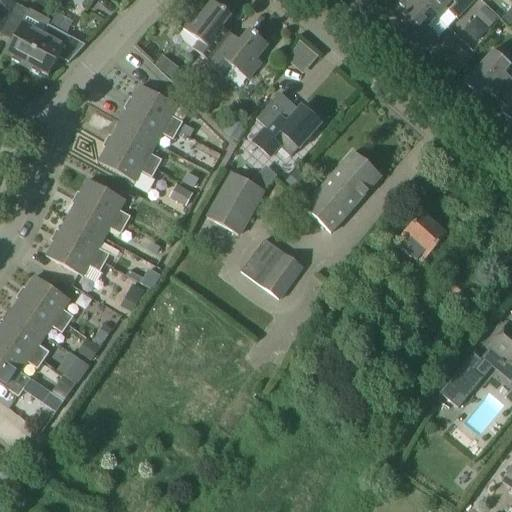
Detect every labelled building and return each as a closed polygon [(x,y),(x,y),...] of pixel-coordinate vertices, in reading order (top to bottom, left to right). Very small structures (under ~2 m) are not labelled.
[(0,0),(0,29),(3,30),(16,5),(6,0),(0,0)] [(447,29),(416,0),(400,0),(392,9),(411,27),(401,37),(421,57),(447,29)] [(416,0),(447,29),(473,2),(471,0),(416,0)] [(207,66),(228,40),(219,33),(231,17),(212,2),(201,17),(196,13),(182,30),(199,43),(193,50),(208,62),(206,66),(207,66)] [(25,69),(43,35),(48,27),(50,22),(29,11),(28,12),(16,5),(3,30),(15,37),(5,55),(13,59),(11,62),(25,69)] [(465,31),(478,41),(497,17),(484,7),(465,31)] [(510,28),(511,24),(511,18),(507,13),(501,19),(510,28)] [(43,35),(25,69),(36,75),(38,72),(48,78),(58,59),(68,64),(85,46),(77,42),(72,38),(71,39),(48,27),(43,35)] [(237,47),(228,40),(207,66),(223,79),(231,68),(248,81),(261,64),(257,61),(268,46),(249,32),(237,47)] [(498,101),(511,84),(511,80),(505,74),(511,67),(492,51),(464,85),(482,101),(489,93),(498,101)] [(162,57),(154,67),(171,79),(178,70),(162,57)] [(179,81),(175,86),(183,92),(189,84),(184,80),(179,81)] [(178,133),(183,124),(172,118),(177,107),(180,101),(161,82),(154,95),(140,87),(130,106),(178,133)] [(511,125),(511,84),(498,101),(507,109),(501,116),(511,125)] [(320,125),(301,108),(297,113),(290,107),(292,106),(280,95),(256,121),(265,130),(253,144),(270,159),(279,148),(290,158),(320,125)] [(178,133),(130,106),(119,125),(156,146),(162,136),(173,142),(178,133)] [(224,132),(234,139),(240,131),(230,124),(224,132)] [(156,146),(119,125),(109,144),(156,171),(162,161),(151,155),(156,146)] [(180,134),(190,139),(193,132),(184,126),(180,134)] [(156,171),(109,144),(98,164),(135,184),(141,173),(152,179),(156,171)] [(194,148),(189,160),(210,169),(215,157),(194,148)] [(352,154),(302,210),(330,235),(380,179),(352,154)] [(263,191),(276,177),(265,167),(252,182),(259,188),(263,191)] [(297,171),(285,184),(297,195),(309,181),(297,171)] [(182,183),(193,190),(198,180),(186,174),(182,183)] [(230,180),(207,226),(240,242),(262,196),(230,180)] [(77,201),(125,228),(130,218),(119,212),(124,203),(88,181),(77,201)] [(177,188),(172,199),(186,207),(192,196),(177,188)] [(120,236),(125,228),(77,201),(67,220),(103,241),(109,230),(120,236)] [(401,242),(382,263),(383,264),(385,262),(408,283),(406,285),(407,286),(449,239),(423,217),(404,238),(399,234),(401,231),(390,221),(369,245),(380,255),(396,237),(401,242)] [(103,241),(67,220),(56,239),(104,266),(109,256),(98,250),(103,241)] [(104,266),(56,239),(46,258),(82,278),(88,268),(99,274),(104,266)] [(160,249),(152,245),(149,251),(157,255),(160,249)] [(266,246),(243,279),(282,305),(304,272),(266,246)] [(143,281),(141,285),(150,291),(159,277),(149,271),(143,281)] [(455,274),(442,291),(465,308),(478,291),(455,274)] [(68,327),(73,318),(63,311),(69,302),(35,278),(22,296),(68,327)] [(131,313),(138,300),(129,295),(121,308),(131,313)] [(68,327),(22,296),(10,314),(45,338),(51,328),(62,335),(68,327)] [(45,338),(10,314),(0,328),(0,333),(43,363),(49,354),(38,347),(45,338)] [(511,326),(510,324),(490,348),(480,361),(472,354),(439,394),(458,410),(501,357),(511,366),(511,326)] [(111,331),(104,326),(97,336),(104,341),(111,331)] [(43,363),(0,333),(0,359),(20,374),(27,364),(37,371),(43,363)] [(90,343),(82,355),(91,361),(99,350),(90,343)] [(20,374),(0,359),(0,386),(18,399),(24,390),(14,383),(20,374)] [(78,360),(65,378),(77,386),(89,368),(78,360)] [(55,414),(63,403),(51,395),(46,392),(38,403),(55,414)] [(511,469),(503,484),(511,489),(511,469)] [(0,481),(6,486),(13,476),(5,470),(0,477),(0,481)]
